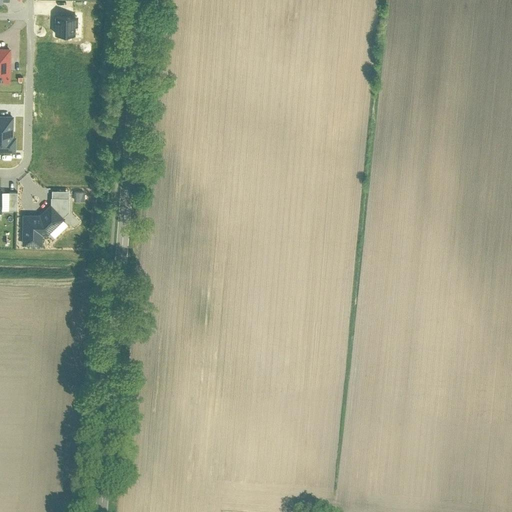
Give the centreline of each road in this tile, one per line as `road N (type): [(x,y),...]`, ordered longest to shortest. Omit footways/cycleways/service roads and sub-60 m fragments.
road 1 (tertiary): [(137,0),(101,511)]
road 2 (residential): [(29,15),(26,158),(20,170),(0,171)]
